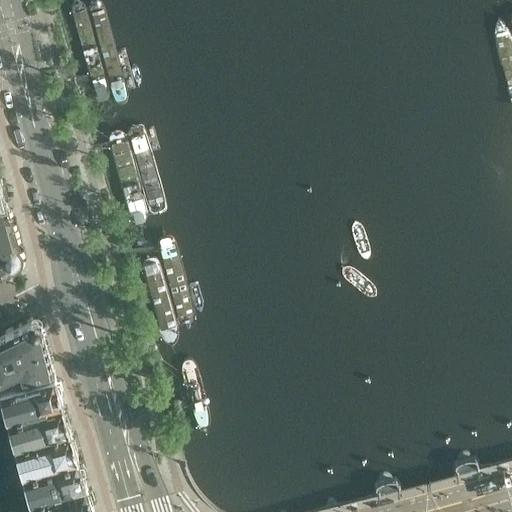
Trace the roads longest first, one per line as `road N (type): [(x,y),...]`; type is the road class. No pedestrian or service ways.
road 1 (secondary): [(75,273),(0,22)]
road 2 (secondary): [(131,457),(75,273)]
road 3 (tertiary): [(511,478),(381,511)]
